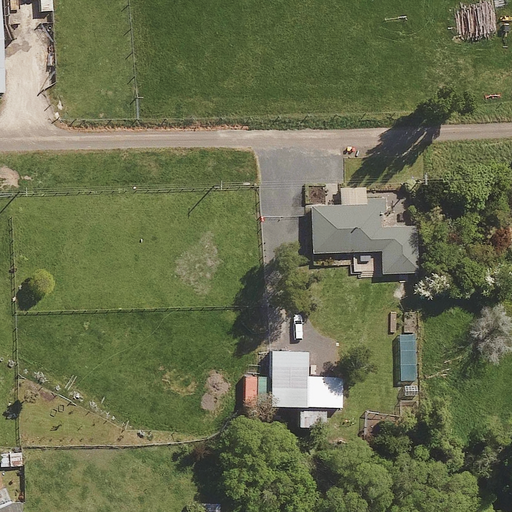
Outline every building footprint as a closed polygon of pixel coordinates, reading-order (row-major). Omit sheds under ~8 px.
[(51,0),(39,0),(40,11),(52,10),(51,0)] [(379,225),(379,215),(385,215),(385,196),(366,196),(366,187),(341,188),(341,205),(312,206),(312,251),(382,251),(382,273),(417,272),(416,224),(379,225)] [(295,427),(310,427),(308,349),(270,350),(271,392),(294,392),(295,427)] [(268,417),(267,376),(243,377),(244,417),(268,417)] [(0,511),(13,511),(5,488),(0,489),(0,511)] [(191,503),(191,511),(222,511),(222,503),(191,503)]
